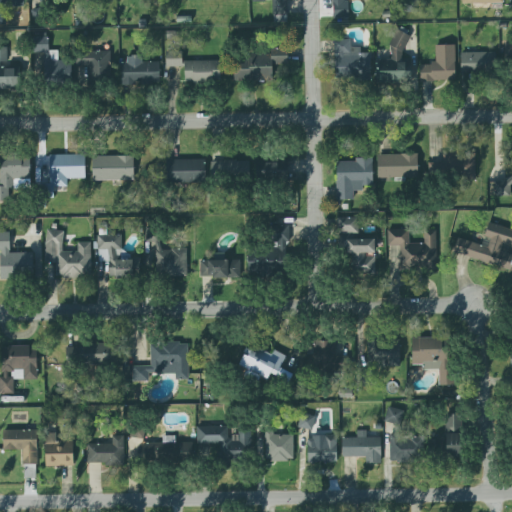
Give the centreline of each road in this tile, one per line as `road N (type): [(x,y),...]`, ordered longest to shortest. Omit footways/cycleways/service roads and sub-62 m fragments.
road 1 (residential): [(0,125),(511,111)]
road 2 (tertiary): [(511,488),(0,495)]
road 3 (residential): [(0,307),(475,298)]
road 4 (residential): [(319,300),(307,0)]
road 5 (residential): [(475,298),(499,511)]
